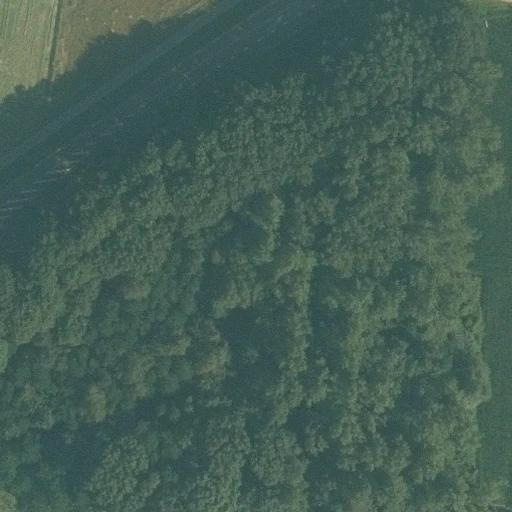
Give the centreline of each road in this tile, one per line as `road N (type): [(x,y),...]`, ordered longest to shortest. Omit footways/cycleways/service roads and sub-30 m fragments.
road 1 (unclassified): [(0,283),(330,46),(419,0)]
road 2 (secondary): [(0,214),(309,0)]
